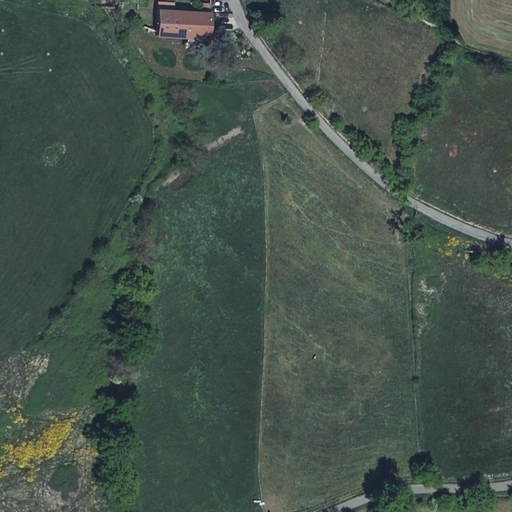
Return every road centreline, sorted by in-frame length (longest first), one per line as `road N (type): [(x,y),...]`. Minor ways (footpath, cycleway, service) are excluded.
road 1 (residential): [(511,234),(487,233),(407,198),(335,140),(269,69),(236,0)]
road 2 (residential): [(340,511),(394,490),(511,486)]
